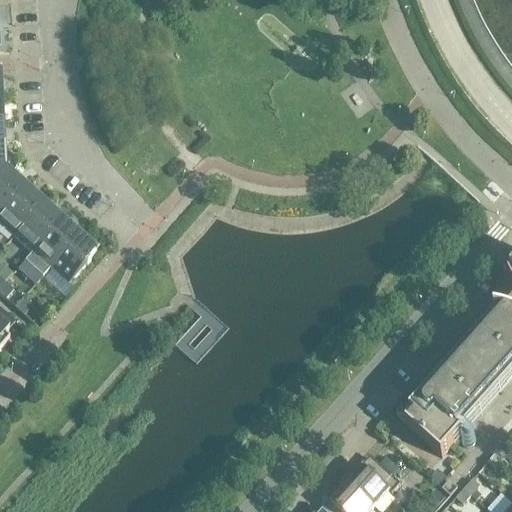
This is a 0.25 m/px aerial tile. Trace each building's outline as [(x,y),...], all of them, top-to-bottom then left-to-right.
[(3,175),(0,176),(0,216),(22,192),(3,175)] [(22,192),(0,216),(0,225),(14,238),(40,208),(22,192)] [(40,208),(14,238),(31,254),(58,224),(40,208)] [(58,224),(31,254),(24,262),(42,278),(49,270),(76,240),(58,224)] [(76,240),(49,270),(68,286),(95,257),(76,240)] [(449,442),(462,428),(511,371),(511,280),(511,282),(511,285),(511,313),(508,317),(498,315),(486,328),(487,330),(473,346),(471,345),(448,370),(454,376),(438,393),(432,388),(409,413),(415,419),(408,427),(442,458),(452,446),(449,442)] [(0,288),(0,297),(5,302),(13,293),(4,285),(0,288)] [(14,310),(23,318),(31,309),(22,301),(14,310)] [(0,311),(0,352),(8,343),(2,338),(14,325),(0,311)] [(496,455),(488,465),(495,471),(503,462),(496,455)] [(370,459),(345,486),(374,511),(389,494),(392,496),(400,486),(370,459)] [(479,488),(472,482),(464,491),(471,497),(479,488)] [(441,491),(450,499),(457,490),(449,483),(441,491)] [(372,511),(374,511),(345,486),(321,511),(372,511)] [(471,497),(464,491),(456,501),(463,507),(471,497)]
